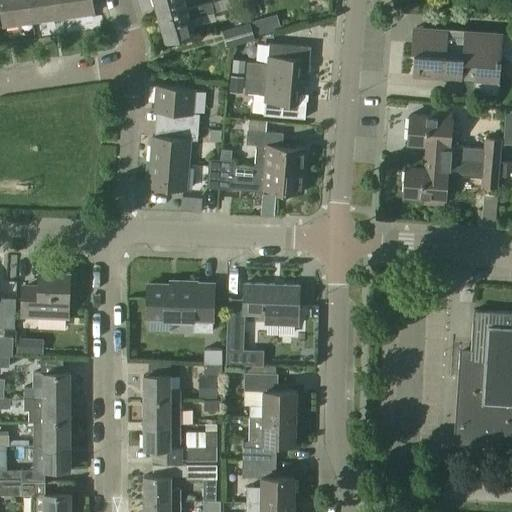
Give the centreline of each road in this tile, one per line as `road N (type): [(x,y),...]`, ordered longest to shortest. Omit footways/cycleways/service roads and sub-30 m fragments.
road 1 (residential): [(107,511),(115,237)]
road 2 (residential): [(337,511),(339,243)]
road 3 (residential): [(339,243),(361,0)]
road 4 (residential): [(339,243),(115,237)]
road 5 (unknown): [(396,485),(410,414),(412,297)]
road 6 (residential): [(511,254),(339,243)]
road 7 (residential): [(115,237),(133,66)]
road 8 (residential): [(133,66),(0,84)]
road 9 (unknown): [(396,485),(416,504),(511,502)]
